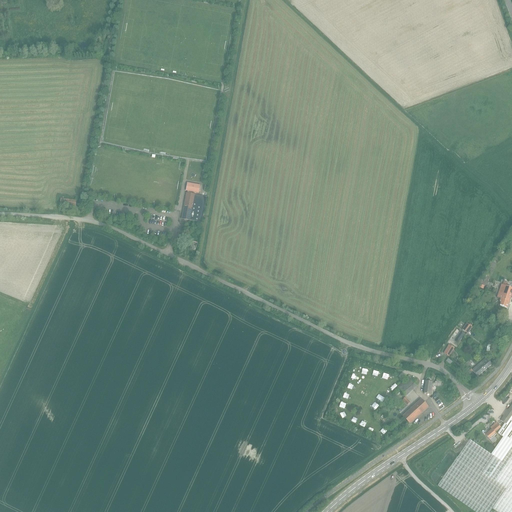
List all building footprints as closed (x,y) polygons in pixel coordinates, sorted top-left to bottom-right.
[(186,194),(182,219),(188,220),(202,223),(206,197),(197,195),(193,195),(194,193),(199,194),(200,185),(187,183),(186,188),(188,189),(187,194),(186,194)] [(195,250),(198,243),(192,241),(190,248),(195,250)] [(508,301),(511,294),(511,287),(507,286),(508,283),(504,282),(503,284),(501,284),(497,297),(501,298),(499,302),(501,302),(500,305),(507,308),(509,301),(508,301)] [(467,323),(462,330),(468,333),(472,327),(467,323)] [(462,331),(455,340),(458,342),(460,339),(461,339),(464,333),(462,331)] [(449,357),(454,348),(449,345),(443,354),(449,357)] [(478,376),(492,364),(486,358),(472,370),(472,369),(469,371),(470,373),(473,371),(478,376)] [(397,387),(406,397),(418,386),(408,376),(397,387)] [(430,395),(432,383),(425,382),(423,394),(430,395)] [(403,417),(410,425),(428,408),(421,400),(403,417)] [(504,436),(491,454),(470,440),(437,486),(474,511),(489,511),(492,509),(497,511),(511,511),(511,404),(501,421),(502,422),(501,423),(504,424),(499,432),(504,436)] [(493,428),(486,434),(493,443),(498,439),(495,436),(497,434),(496,432),(501,427),(497,422),(491,427),(493,428)] [(449,440),(439,446),(439,447),(435,449),(436,451),(440,448),(442,451),(450,446),(452,445),(449,440)]
